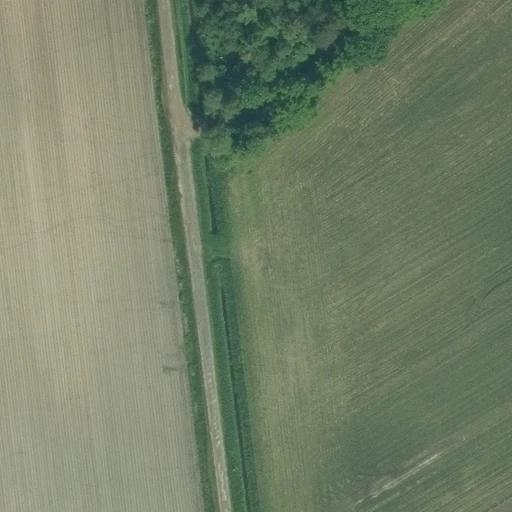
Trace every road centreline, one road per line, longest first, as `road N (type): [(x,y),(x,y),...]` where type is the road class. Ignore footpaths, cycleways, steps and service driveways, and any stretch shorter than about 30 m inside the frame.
road 1 (track): [(182,130),(229,511)]
road 2 (track): [(374,0),(223,123),(182,130)]
road 3 (track): [(182,130),(166,0)]
